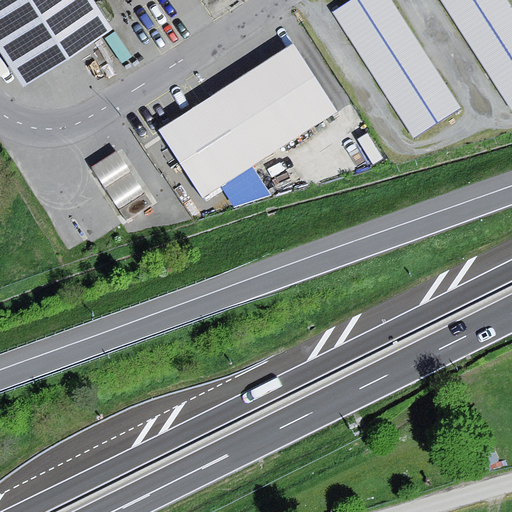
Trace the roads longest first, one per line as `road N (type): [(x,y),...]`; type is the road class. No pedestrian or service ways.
road 1 (motorway): [(511,192),(0,377)]
road 2 (trunk): [(424,311),(22,511)]
road 3 (trunk): [(110,511),(443,347)]
road 4 (unclassified): [(0,111),(37,128),(75,124),(273,0)]
